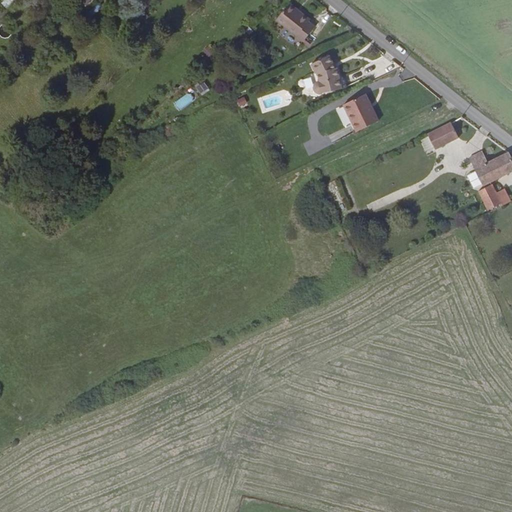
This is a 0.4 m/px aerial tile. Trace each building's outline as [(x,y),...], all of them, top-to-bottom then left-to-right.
[(3,0),(1,2),(6,8),(15,0),(3,0)] [(309,21),(290,5),(277,21),(302,41),(312,28),(307,24),(309,21)] [(335,68),(332,58),(312,63),(315,73),(318,72),(320,81),(317,86),(316,91),(321,96),(325,96),(345,91),(339,70),(334,71),(333,68),(335,68)] [(200,96),(210,91),(205,82),(195,87),(200,96)] [(188,92),(175,102),(180,109),(194,99),(188,92)] [(379,121),(367,95),(344,106),(356,131),(379,121)] [(245,96),(237,100),(239,107),(248,104),(245,96)] [(427,133),(435,149),(452,142),(449,136),(456,133),(451,122),(427,133)] [(452,142),(459,139),(456,133),(449,136),(452,142)] [(475,182),(478,189),(511,171),(511,159),(511,160),(508,154),(485,166),(478,153),(468,158),(479,180),(475,182)] [(502,203),(503,207),(511,202),(511,200),(506,189),(496,194),(492,185),(480,191),(489,209),(502,203)] [(306,240),(302,241),(309,257),(313,255),(306,240)]
